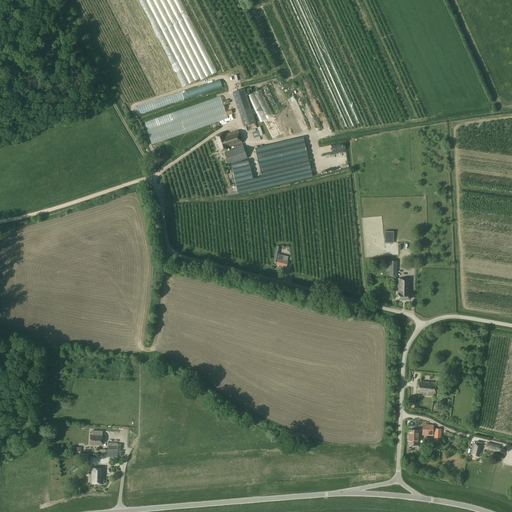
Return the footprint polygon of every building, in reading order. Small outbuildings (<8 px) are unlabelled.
[(185,98),(224,87),(222,80),(183,91),(185,98)] [(256,123),(245,89),(234,93),(245,126),(256,123)] [(137,113),(184,101),(182,92),(169,96),(170,99),(166,100),(166,99),(136,107),(137,113)] [(294,95),(287,99),(295,117),(302,113),(294,95)] [(229,165),(248,158),(242,143),(237,130),(223,134),(223,133),(215,135),(220,152),(228,149),(228,148),(237,145),(238,147),(224,152),(229,165)] [(331,152),(347,149),(346,143),(330,146),(331,152)] [(278,255),(276,263),(276,264),(286,267),(288,261),(286,261),(288,257),(279,254),(281,247),(277,246),(275,255),(278,255)] [(397,293),(397,299),(410,299),(410,293),(410,279),(398,279),(397,293)] [(418,381),(417,393),(435,395),(436,383),(418,381)] [(419,398),(412,397),(411,407),(417,408),(419,398)] [(423,421),(422,435),(432,435),(433,425),(426,425),(426,421),(423,421)] [(408,429),(408,444),(419,445),(420,430),(408,429)] [(91,430),(91,435),(90,435),(90,445),(102,445),(103,430),(91,430)] [(473,443),(470,454),(479,457),(482,446),(473,443)] [(104,468),(91,468),(91,483),(103,484),(104,468)]
